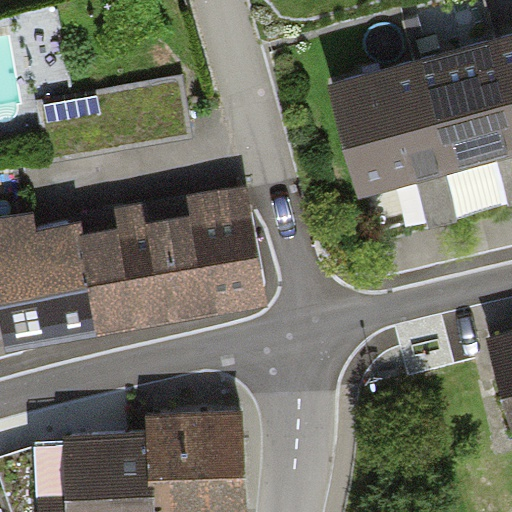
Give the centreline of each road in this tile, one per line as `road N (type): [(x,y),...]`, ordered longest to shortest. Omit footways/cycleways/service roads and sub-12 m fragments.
road 1 (residential): [(219,0),(282,201),(305,324)]
road 2 (residential): [(305,324),(0,392)]
road 3 (residential): [(511,277),(305,324)]
road 4 (residential): [(291,511),(305,324)]
